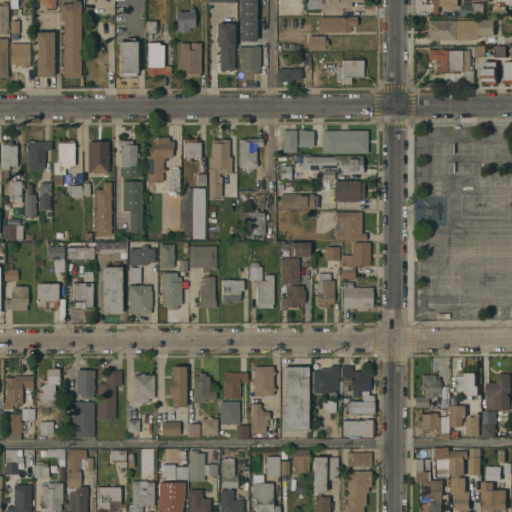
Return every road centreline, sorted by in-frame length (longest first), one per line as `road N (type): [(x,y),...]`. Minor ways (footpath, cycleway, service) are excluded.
road 1 (residential): [(511,338),(0,340)]
road 2 (residential): [(511,105),(0,107)]
road 3 (residential): [(394,0),(395,511)]
